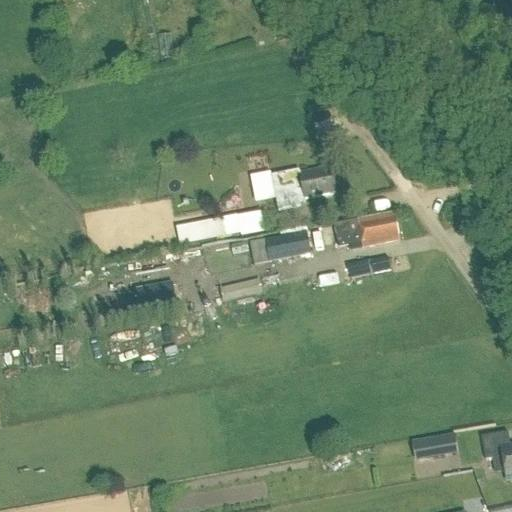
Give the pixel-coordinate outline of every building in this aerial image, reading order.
[(165,29),(151,29),(152,53),(167,52),(165,29)] [(335,198),(331,172),(299,178),(299,175),(272,180),(271,176),(249,180),(253,203),(274,199),(277,214),(299,210),(298,204),(335,198)] [(362,252),(399,245),(393,217),(333,229),(337,252),(361,247),(362,252)] [(270,267),(312,258),(307,235),(251,246),(255,268),(270,265),(270,267)] [(166,278),(161,254),(127,260),(132,284),(166,278)] [(350,282),(391,274),(388,260),(372,264),(348,269),(350,282)] [(311,272),(313,282),(332,278),(330,269),(311,272)] [(245,292),(245,280),(213,282),(214,294),(245,292)] [(140,316),(178,309),(174,287),(136,294),(140,316)] [(511,450),(509,451),(506,436),(480,441),(484,463),(501,460),(505,483),(511,481),(511,450)] [(433,460),(430,443),(413,446),(416,463),(433,460)]
